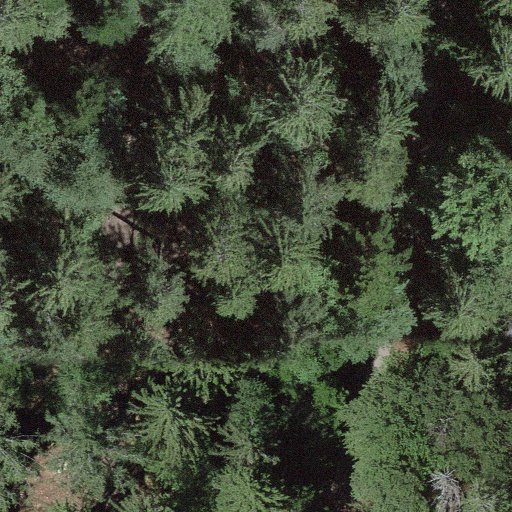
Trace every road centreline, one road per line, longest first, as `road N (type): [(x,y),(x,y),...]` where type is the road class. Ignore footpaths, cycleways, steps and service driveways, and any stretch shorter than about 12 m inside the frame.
road 1 (track): [(447,0),(341,511)]
road 2 (track): [(137,511),(153,366),(215,0)]
